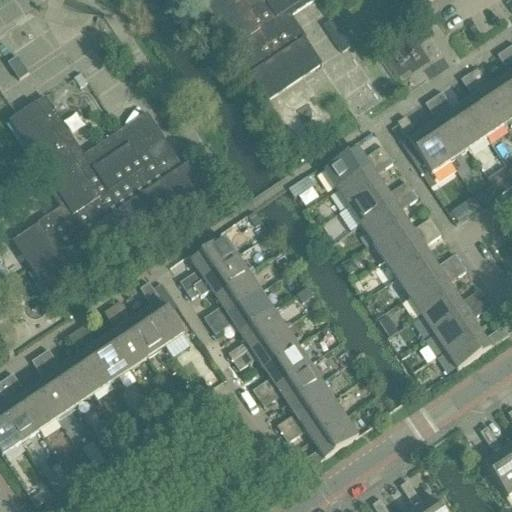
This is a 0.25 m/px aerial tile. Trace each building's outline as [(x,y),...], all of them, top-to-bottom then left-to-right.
[(198,0),(232,50),(231,51),(231,52),(240,47),(251,63),(242,69),(267,106),(268,105),(266,103),(319,68),(320,69),(321,69),(297,33),(296,33),(287,20),(315,1),(314,0),(198,0)] [(341,56),(348,51),(330,23),(322,28),(341,56)] [(511,63),(505,53),(497,59),(509,77),(499,83),(511,102),(511,63)] [(17,59),(7,66),(18,83),(28,76),(17,59)] [(469,78),(503,129),(511,122),(511,102),(499,83),(489,90),(477,72),(469,78)] [(463,108),(485,141),(503,129),(469,78),(460,83),(472,101),(463,108)] [(485,141),(463,108),(453,114),(441,96),(432,102),(467,153),(485,141)] [(467,153),(432,102),(424,107),(436,125),(427,132),(449,165),(467,153)] [(48,300),(50,298),(84,276),(78,267),(95,255),(101,263),(102,263),(101,261),(207,190),(208,191),(210,191),(191,164),(173,176),(160,156),(156,159),(152,152),(165,144),(146,116),(145,116),(150,124),(124,141),(119,134),(91,152),(96,160),(88,165),(53,113),(44,119),(35,105),(8,124),(9,125),(10,124),(49,181),(43,185),(61,213),(48,222),(48,221),(11,245),(12,246),(14,245),(49,298),(47,299),(48,300)] [(449,165),(427,132),(417,138),(405,120),(396,126),(408,144),(430,178),(449,165)] [(336,193),(386,159),(381,151),(363,162),(357,152),(323,174),(336,193)] [(348,211),(381,189),(375,179),(392,168),(386,159),(336,193),(348,211)] [(511,181),(505,171),(487,183),(492,190),(498,199),(511,190),(511,181)] [(360,229),(410,195),(405,186),(388,198),(381,189),(348,211),(360,229)] [(298,188),(291,194),(297,203),(305,198),(298,188)] [(492,190),(484,195),(490,205),(498,199),(492,190)] [(410,195),(360,229),(372,247),(405,224),(399,215),(416,203),(410,195)] [(474,201),(466,207),(473,217),(480,211),(474,201)] [(256,216),(250,220),(257,231),(263,227),(256,216)] [(384,265),(434,231),(429,222),(412,234),(405,224),(372,247),(384,265)] [(396,283),(430,260),(423,251),(440,239),(434,231),(384,265),(396,283)] [(185,294),(237,259),(224,241),(191,263),(198,274),(180,286),(185,294)] [(215,300),(249,277),(237,259),(185,294),(191,303),(209,291),(215,300)] [(409,301),(459,267),(453,259),(436,270),(430,260),(396,283),(409,301)] [(350,262),(341,268),(347,278),(357,272),(350,262)] [(421,319),(454,297),(448,287),(465,276),(459,267),(409,301),(421,319)] [(210,330),(261,295),(249,277),(215,300),(222,310),(204,322),(210,330)] [(142,316),(165,349),(184,337),(161,303),(160,304),(148,286),(139,292),(151,310),(142,316)] [(308,294),(299,299),(305,308),(313,303),(308,294)] [(433,338),(483,303),(477,294),(460,306),(454,297),(421,319),(433,338)] [(261,295),(210,330),(215,339),(233,327),(239,336),(273,313),(261,295)] [(445,355),(478,332),(472,323),(489,311),(483,303),(433,338),(445,355)] [(165,349),(142,316),(132,323),(120,305),(112,310),(147,362),(165,349)] [(106,340),(129,374),(147,362),(112,310),(103,316),(115,334),(106,340)] [(234,366),(285,331),(273,313),(239,336),(246,346),(228,358),(234,366)] [(389,322),(381,328),(387,337),(395,331),(389,322)] [(129,374),(106,340),(97,347),(84,329),(76,335),(111,386),(129,374)] [(478,332),(445,355),(457,374),(491,351),(490,351),(507,339),(501,330),(484,342),(478,332)] [(264,372),(297,349),(285,331),(234,366),(239,375),(257,363),(264,372)] [(111,386),(76,335),(68,340),(80,358),(70,365),(93,398),(111,386)] [(297,349),(264,372),(270,382),(252,394),(258,403),(309,368),(297,349)] [(39,359),(75,410),(93,398),(70,365),(60,371),(48,353),(39,359)] [(75,410),(39,359),(31,365),(43,383),(34,389),(57,423),(75,410)] [(288,409),(321,386),(309,368),(258,403),(264,411),(282,399),(288,409)] [(4,383),(38,435),(57,423),(34,389),(24,395),(12,378),(4,383)] [(0,411),(0,418),(20,447),(38,435),(4,383),(0,385),(0,395),(7,407),(0,411)] [(282,439),(333,403),(321,386),(288,409),(295,418),(277,430),(282,439)] [(190,390),(180,396),(188,407),(197,401),(190,390)] [(333,403),(282,439),(288,447),(306,435),(312,445),(346,422),(333,403)] [(20,447),(0,418),(0,456),(2,459),(20,447)] [(346,422),(312,445),(319,454),(301,466),(307,475),(358,440),(346,422)] [(487,448),(495,443),(487,431),(479,436),(487,448)] [(495,443),(487,448),(496,460),(498,458),(511,477),(511,448),(503,455),(495,443)] [(507,501),(511,497),(511,477),(498,458),(496,460),(484,467),(507,501)] [(56,469),(51,473),(56,481),(62,477),(56,469)] [(408,501),(415,496),(407,484),(400,489),(408,501)] [(44,494),(32,502),(37,510),(49,503),(44,494)] [(420,511),(441,511),(434,501),(423,508),(415,496),(408,501),(415,511),(417,511),(420,510),(420,511)] [(374,511),(385,511),(379,503),(372,508),(374,511)]
